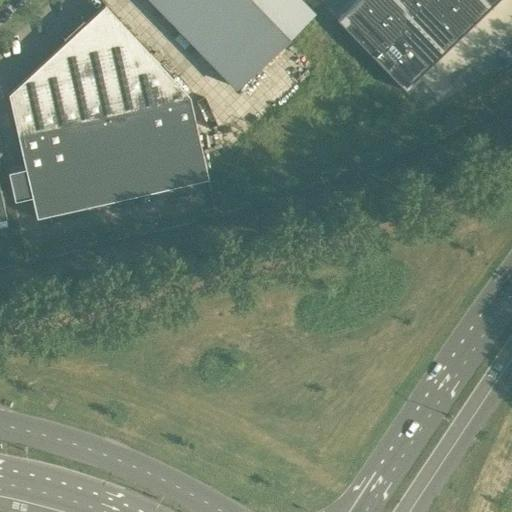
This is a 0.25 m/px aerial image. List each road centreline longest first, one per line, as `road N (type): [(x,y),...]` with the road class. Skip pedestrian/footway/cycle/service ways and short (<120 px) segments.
road 1 (primary): [(511,286),(365,505)]
road 2 (secondary): [(220,511),(120,462),(0,427)]
road 3 (primary): [(403,511),(511,348)]
